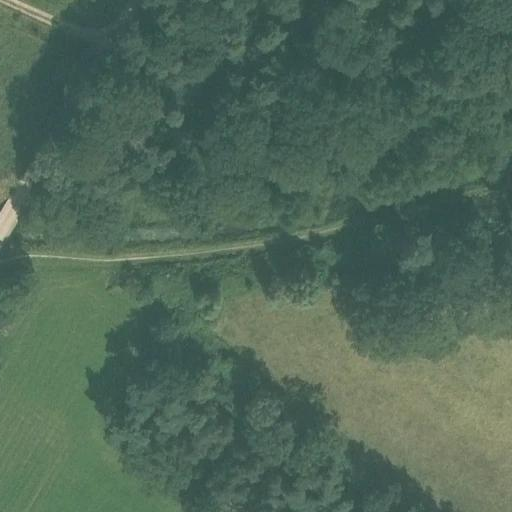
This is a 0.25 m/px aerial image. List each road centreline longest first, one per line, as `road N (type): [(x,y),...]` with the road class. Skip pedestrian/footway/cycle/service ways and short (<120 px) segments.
road 1 (track): [(142,0),(1,234)]
road 2 (track): [(111,48),(0,1)]
